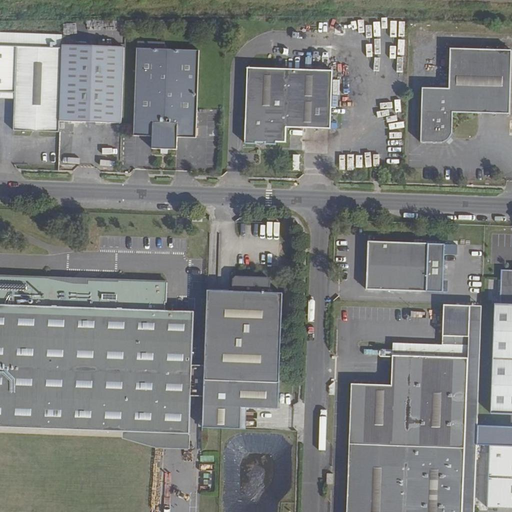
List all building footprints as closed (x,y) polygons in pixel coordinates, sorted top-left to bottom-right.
[(0,28),(0,40),(19,41),(20,29),(0,28)] [(20,29),(19,41),(63,43),(63,40),(63,31),(20,29)] [(60,127),(60,121),(63,43),(19,41),(0,40),(0,87),(15,88),(14,125),(60,127)] [(63,43),(60,121),(122,123),(125,42),(63,40),(63,43)] [(152,49),(137,49),(134,136),(152,137),(152,149),(177,150),(177,138),(196,138),(199,51),(152,49)] [(422,89),(420,144),(441,145),(442,145),(445,144),(447,143),(448,142),(449,141),(451,139),(452,136),(452,134),(453,114),(509,116),(511,53),(445,51),(444,68),(449,68),(449,90),(422,89)] [(333,71),(248,68),(245,144),(256,144),(256,143),(265,143),(265,145),(276,145),(276,142),(286,143),(286,128),(331,130),(333,71)] [(422,244),(368,242),(366,290),(421,292),(422,244)] [(445,245),(422,244),(421,292),(443,292),(445,245)] [(495,305),(511,305),(511,270),(502,270),(501,281),(496,280),(495,292),(495,305)] [(233,292),(270,293),(270,281),(268,278),(236,277),(233,280),(233,292)] [(0,305),(165,314),(166,314),(167,285),(0,278),(0,305)] [(270,293),(233,292),(208,291),(205,367),(204,381),(204,397),(203,429),(241,430),(241,409),(278,410),(282,294),(270,293)] [(165,314),(0,305),(0,427),(157,434),(157,436),(189,438),(189,435),(190,435),(191,397),(199,397),(200,367),(192,366),(194,323),(164,322),(165,314)] [(466,418),(478,419),(482,307),(445,305),(443,345),(468,346),(468,358),(466,418)] [(511,305),(495,305),(491,414),(511,414),(511,305)] [(393,344),(392,356),(468,358),(468,346),(443,345),(393,344)] [(346,511),(462,511),(466,418),(468,358),(392,356),(391,386),(351,384),(346,511)] [(466,418),(462,511),(474,511),(477,448),(478,426),(478,419),(466,418)] [(511,426),(478,426),(477,448),(490,448),(490,446),(511,446),(511,426)] [(490,448),(488,509),(511,509),(511,446),(490,446),(490,448)]
